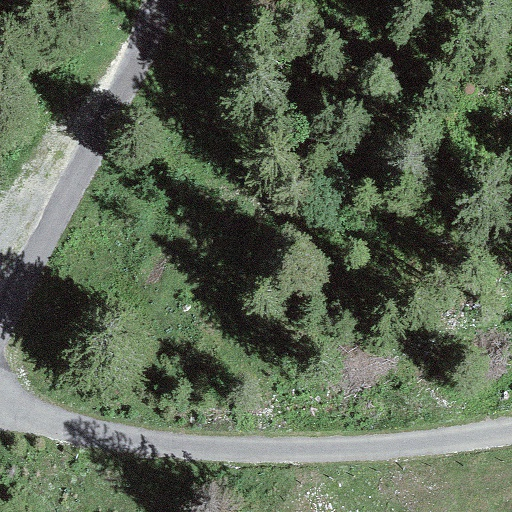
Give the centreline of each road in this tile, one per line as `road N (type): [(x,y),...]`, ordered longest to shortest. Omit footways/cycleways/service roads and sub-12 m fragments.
road 1 (track): [(0,404),(164,440),(305,450),(511,429)]
road 2 (track): [(141,0),(0,320)]
